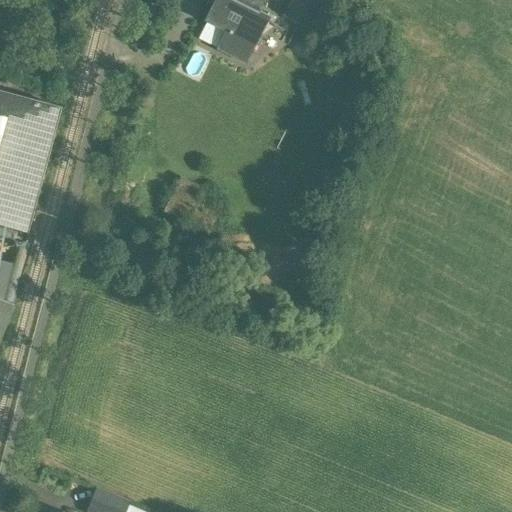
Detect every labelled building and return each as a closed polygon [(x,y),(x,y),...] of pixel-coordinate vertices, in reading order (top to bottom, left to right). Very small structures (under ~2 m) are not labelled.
[(264,0),(217,0),(215,5),(206,23),(228,33),(253,46),(257,38),(265,22),(267,19),(257,14),(264,0)] [(319,1),(318,0),(291,0),(283,18),(305,29),(319,1)] [(265,22),(257,38),(260,39),(262,38),(261,37),(272,28),(273,29),(274,28),(274,27),(265,22)] [(253,46),(228,33),(220,49),(221,50),(221,49),(244,61),(244,60),(247,54),(248,55),(253,46)] [(55,111),(0,96),(0,226),(23,233),(55,111)] [(165,212),(209,232),(218,213),(194,202),(199,190),(179,181),(165,212)] [(17,243),(0,302),(2,303),(5,305),(8,305),(11,305),(28,246),(26,244),(23,243),(20,243),(17,243)] [(0,303),(0,338),(12,308),(0,303)] [(123,511),(128,502),(97,490),(88,511),(123,511)]
